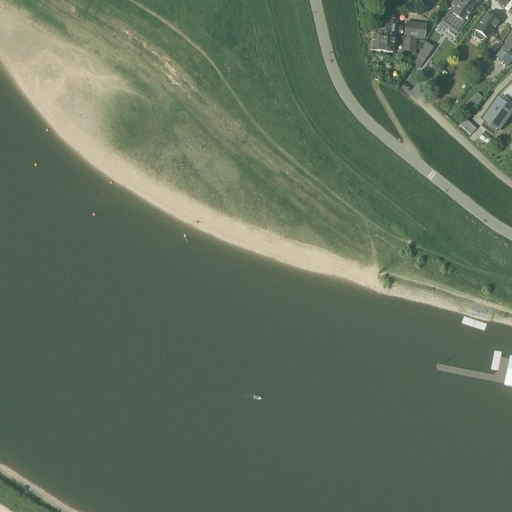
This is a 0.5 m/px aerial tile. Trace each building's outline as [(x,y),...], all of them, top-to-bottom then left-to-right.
[(480,2),(477,0),(459,0),(450,13),(444,22),(458,32),(480,2)] [(494,0),(504,8),(511,0),(494,0)] [(474,30),(472,34),(472,37),(481,43),(484,43),(487,39),(499,23),(486,14),(474,30)] [(377,19),(375,34),(394,37),(396,21),(377,19)] [(417,23),(415,38),(424,40),(426,24),(417,23)] [(392,54),(394,37),(375,34),(373,33),(371,51),(392,54)] [(511,35),(501,50),(495,57),(507,67),(511,60),(511,35)] [(404,38),(402,51),(415,53),(417,40),(408,39),(404,38)] [(421,49),(416,56),(424,61),(428,54),(421,49)] [(442,70),(438,74),(443,78),(447,73),(442,70)] [(497,102),(483,121),(498,131),(511,112),(509,110),(511,107),(511,83),(500,95),(503,99),(500,103),(497,102)] [(469,112),(473,108),(468,103),(464,108),(469,112)] [(465,119),(459,126),(470,135),(476,129),(465,119)]
